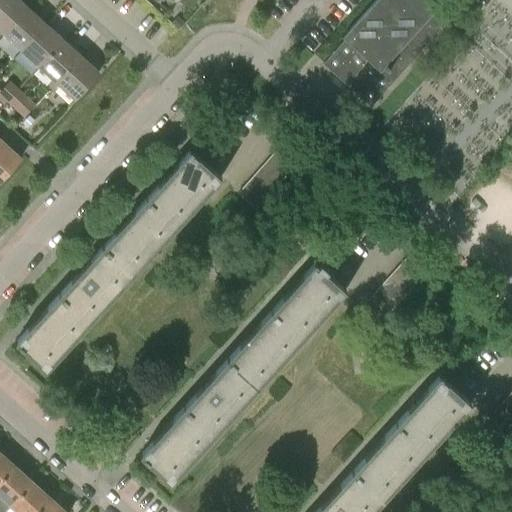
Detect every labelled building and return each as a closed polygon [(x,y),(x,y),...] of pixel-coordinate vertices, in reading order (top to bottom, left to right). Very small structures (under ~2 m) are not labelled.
[(0,0),(0,31),(3,34),(27,7),(19,0),(0,0)] [(431,13),(437,6),(430,0),(374,0),(342,36),(344,39),(322,63),(347,85),(370,106),(444,24),(431,13)] [(45,23),(27,7),(3,34),(21,50),(45,23)] [(177,18),(171,24),(175,27),(178,30),(184,24),(177,18)] [(21,50),(38,67),(63,40),(45,23),(21,50)] [(80,56),(63,40),(38,67),(56,83),(80,56)] [(98,72),(80,56),(56,83),(74,99),(98,72)] [(17,90),(8,82),(2,89),(0,87),(0,102),(3,105),(7,102),(17,90)] [(25,97),(17,90),(7,102),(14,109),(25,97)] [(27,116),(21,122),(27,127),(33,121),(27,116)] [(305,153),(287,137),(278,147),(296,163),(305,153)] [(0,180),(19,159),(1,142),(0,144),(0,180)] [(296,163),(278,147),(270,156),(288,172),(296,163)] [(190,149),(15,341),(46,369),(221,177),(190,149)] [(288,172),(270,156),(262,165),(280,181),(288,172)] [(280,181),(262,165),(254,174),(272,190),(280,181)] [(272,190),(254,174),(246,183),(264,199),(272,190)] [(237,193),(255,209),(264,199),(246,183),(237,193)] [(411,250),(403,260),(421,276),(430,267),(411,250)] [(421,276),(403,260),(395,269),(413,285),(421,276)] [(170,482),(346,290),(315,262),(139,454),(170,482)] [(413,285),(395,269),(386,277),(405,294),(413,285)] [(405,294),(386,277),(378,286),(396,303),(405,294)] [(396,303),(378,286),(370,295),(388,312),(396,303)] [(362,305),(380,321),(388,312),(370,295),(362,305)] [(439,375),(314,511),(371,511),(471,403),(439,375)] [(511,391),(503,399),(511,407),(511,391)] [(511,407),(503,399),(495,408),(511,423),(511,407)] [(504,434),(511,424),(511,423),(495,408),(486,418),(504,434)] [(0,479),(13,464),(0,452),(0,479)] [(0,496),(10,505),(31,481),(13,464),(0,479),(0,496)] [(35,511),(49,497),(31,481),(10,505),(17,511),(35,511)] [(66,511),(49,497),(35,511),(66,511)]
